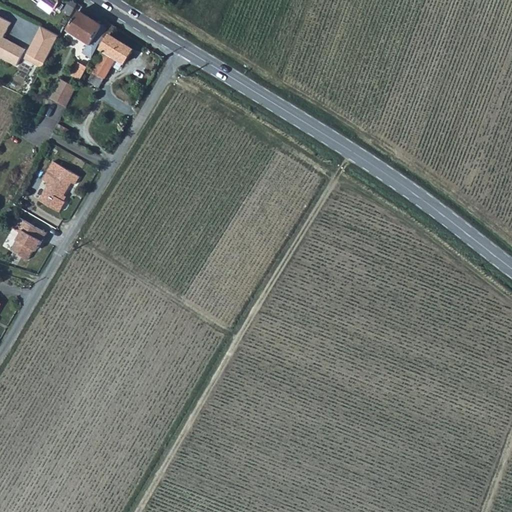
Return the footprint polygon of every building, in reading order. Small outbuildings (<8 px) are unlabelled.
[(42,6),(52,13),(56,8),(45,1),(42,6)] [(73,1),(66,12),(73,16),(80,5),(73,1)] [(80,11),(69,30),(88,41),(83,50),(93,56),(110,24),(105,20),(102,25),(80,11)] [(0,55),(18,64),(27,48),(4,37),(13,21),(0,14),(0,55)] [(60,35),(42,26),(28,54),(46,63),(49,56),(60,35)] [(102,49),(106,51),(94,71),(105,78),(118,58),(125,63),(134,48),(111,34),(102,49)] [(60,35),(49,56),(55,59),(66,39),(60,35)] [(46,63),(28,54),(26,58),(43,67),(46,63)] [(61,78),(51,98),(67,106),(77,86),(61,78)] [(48,184),(39,201),(58,212),(64,201),(61,199),(70,182),(48,169),(42,180),(48,184)] [(23,229),(12,249),(29,258),(32,252),(37,251),(47,233),(23,220),(19,227),(23,229)]
